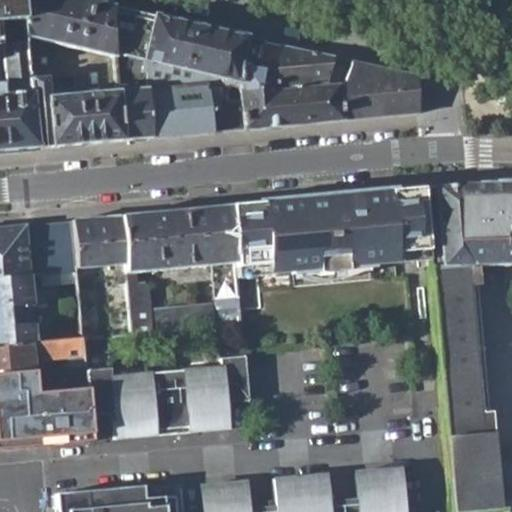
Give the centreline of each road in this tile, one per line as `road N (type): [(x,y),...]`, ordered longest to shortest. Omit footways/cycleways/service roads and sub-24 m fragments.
road 1 (residential): [(0,191),(443,150)]
road 2 (residential): [(13,485),(49,470),(434,444)]
road 3 (residential): [(181,0),(350,39),(438,48),(443,150)]
